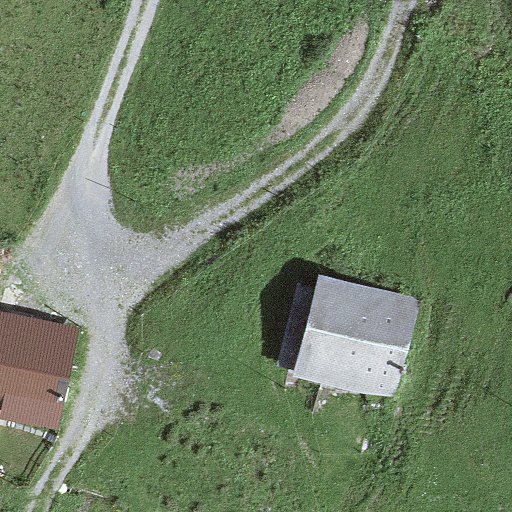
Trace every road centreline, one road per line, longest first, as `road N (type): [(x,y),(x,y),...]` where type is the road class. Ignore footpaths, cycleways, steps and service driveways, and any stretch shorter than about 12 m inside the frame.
road 1 (track): [(400,0),(365,96),(315,154),(158,251),(116,262),(89,244),(81,227),(89,166),(154,0)]
road 2 (track): [(40,511),(92,394),(101,312),(89,244)]
